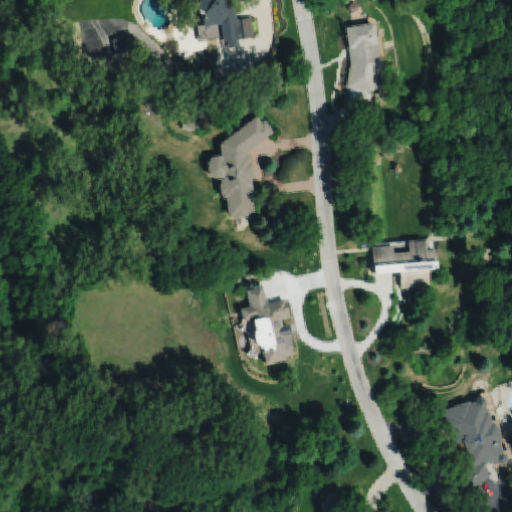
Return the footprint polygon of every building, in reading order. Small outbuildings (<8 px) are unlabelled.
[(200,0),(194,9),(198,11),(199,16),(202,16),(204,28),(221,25),(224,44),(228,43),(229,49),(240,47),(239,41),(254,38),(251,18),(237,21),(234,4),(226,5),(225,0),(200,0)] [(377,74),(381,73),(380,63),(378,63),(371,23),(343,28),(349,64),(345,88),(373,93),(377,74)] [(113,39),(115,54),(130,51),(127,37),(113,39)] [(213,176),(222,174),(223,176),(219,176),(220,181),(218,181),(220,192),(221,192),(222,196),(225,196),(228,215),(234,214),(234,216),(248,215),(247,213),(254,212),(252,194),(253,194),(251,177),(254,177),(251,161),(249,161),(248,153),(246,154),(246,151),(251,146),(255,147),(274,133),(265,122),(262,124),(257,117),(219,147),(220,153),(219,153),(218,152),(211,153),(206,159),(208,171),(213,176)] [(183,120),(181,130),(199,133),(200,124),(183,120)] [(369,246),(372,273),(397,271),(398,288),(426,285),(425,269),(434,268),(431,239),(423,240),(423,237),(405,239),(405,240),(406,249),(391,250),(390,245),(369,246)] [(260,346),(265,363),(284,358),(284,356),(293,353),(290,340),(285,341),(283,334),(290,332),(287,323),(282,325),(280,318),(288,316),(287,313),(289,313),(286,300),(284,301),(283,298),(269,301),(265,300),(261,285),(245,289),(249,305),(239,307),(242,319),(250,316),(253,328),(252,330),(252,333),(252,335),(252,338),(253,341),(255,343),(257,344),(259,345),(260,346)] [(473,400),(468,402),(467,400),(440,410),(443,419),(441,419),(445,428),(447,428),(454,445),(457,444),(465,466),(448,486),(466,501),(487,475),(483,464),(492,461),(493,465),(498,463),(500,464),(505,462),(507,458),(506,454),(502,452),(498,441),(499,440),(499,433),(496,425),(492,421),(490,422),(484,405),(485,402),(483,398),(479,396),(474,397),(473,400)] [(320,511),(319,503),(324,502),(323,495),(335,493),(336,500),(337,500),(338,511),(320,511)]
